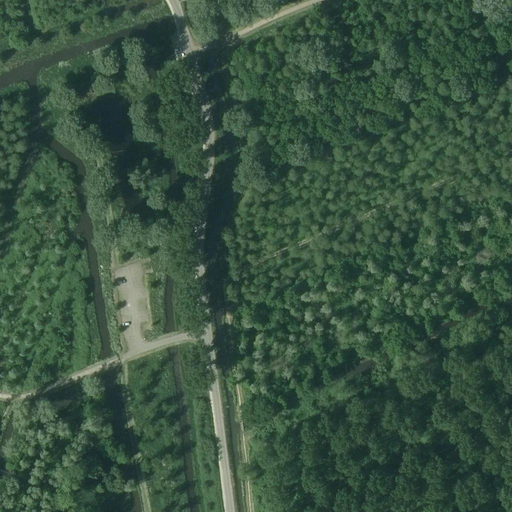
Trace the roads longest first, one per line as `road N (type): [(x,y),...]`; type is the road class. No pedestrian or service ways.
road 1 (tertiary): [(230,511),(198,268),(208,127),(172,0)]
road 2 (track): [(189,55),(325,0)]
